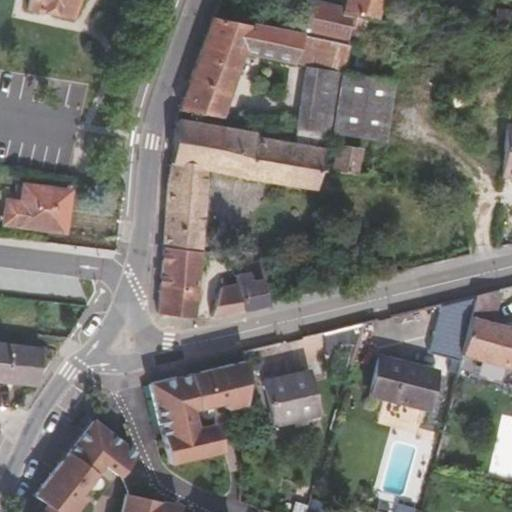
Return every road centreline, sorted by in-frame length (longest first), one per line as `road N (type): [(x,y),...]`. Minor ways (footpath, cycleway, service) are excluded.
road 1 (residential): [(152,341),(246,330),(511,265)]
road 2 (residential): [(135,299),(151,141),(200,0)]
road 3 (residential): [(0,497),(61,381),(81,361)]
